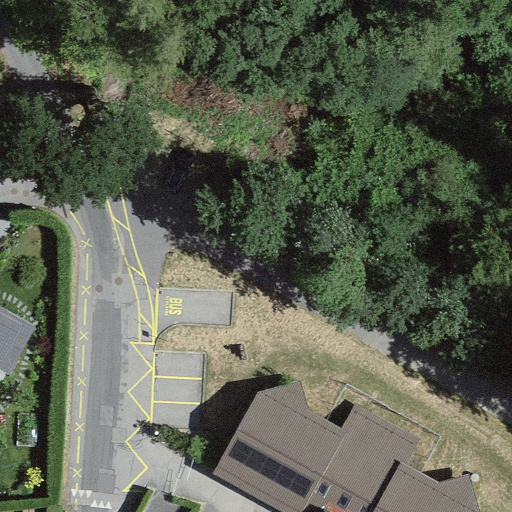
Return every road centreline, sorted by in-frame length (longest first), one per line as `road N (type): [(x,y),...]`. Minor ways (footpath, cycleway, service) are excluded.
road 1 (residential): [(0,11),(92,150),(109,272),(89,511)]
road 2 (track): [(127,0),(92,150)]
